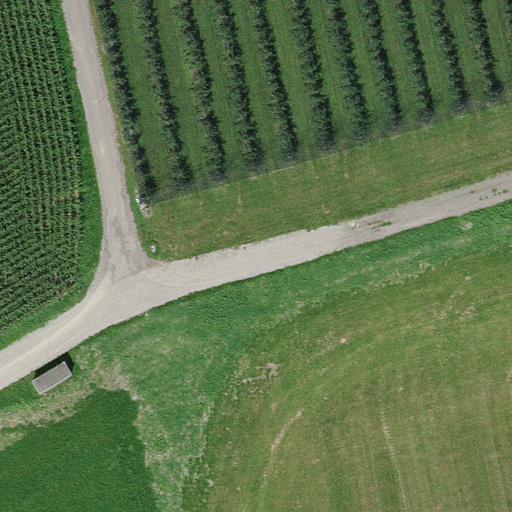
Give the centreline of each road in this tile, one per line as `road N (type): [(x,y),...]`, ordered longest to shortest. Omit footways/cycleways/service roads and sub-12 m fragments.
road 1 (track): [(511,191),(128,303),(0,374)]
road 2 (track): [(128,303),(130,230),(85,0)]
